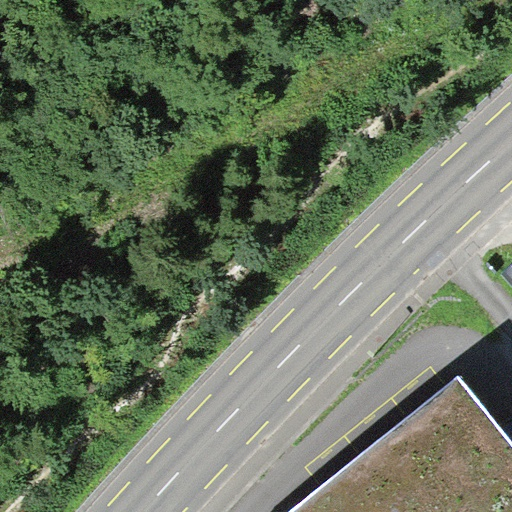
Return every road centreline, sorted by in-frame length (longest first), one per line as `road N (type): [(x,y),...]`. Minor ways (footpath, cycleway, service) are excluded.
road 1 (track): [(0,248),(474,0)]
road 2 (tertiary): [(148,511),(345,302),(511,157)]
